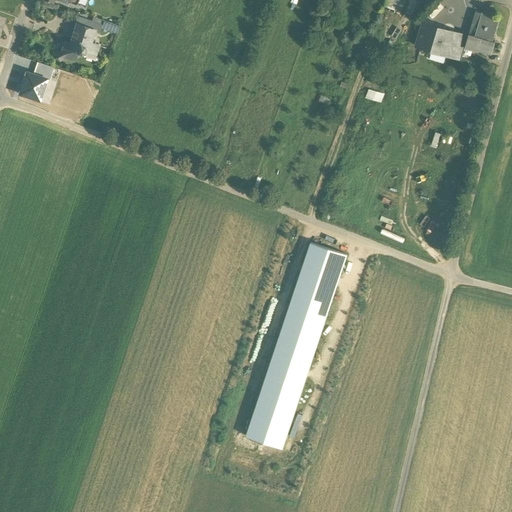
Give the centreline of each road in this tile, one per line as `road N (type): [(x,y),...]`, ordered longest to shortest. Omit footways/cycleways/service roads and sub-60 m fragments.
road 1 (track): [(511,292),(450,276),(0,97)]
road 2 (residential): [(511,39),(450,276)]
road 3 (track): [(450,276),(395,511)]
